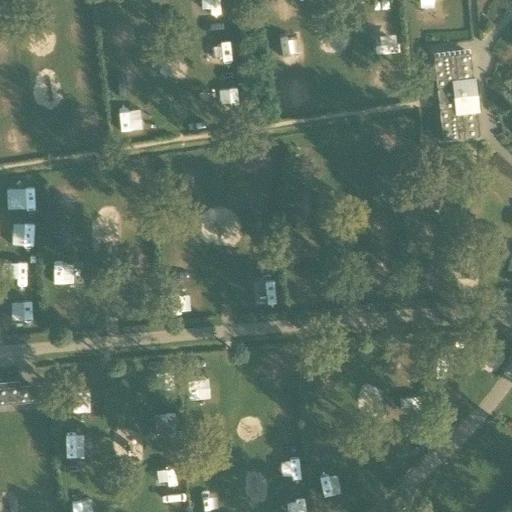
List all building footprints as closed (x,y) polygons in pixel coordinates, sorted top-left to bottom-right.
[(437,21),(437,2),(417,3),(418,21),(437,21)] [(265,3),(265,24),(295,25),(295,4),(265,3)] [(90,35),(89,15),(68,16),(69,36),(90,35)] [(392,15),(377,17),(379,38),(395,36),(392,15)] [(106,41),(125,41),(124,24),(105,25),(106,41)] [(272,66),(293,65),(292,47),(271,48),(272,66)] [(443,141),(479,137),(470,54),(433,59),(443,141)] [(127,67),(108,70),(111,88),(130,85),(127,67)] [(64,72),(65,85),(78,84),(79,98),(99,97),(96,69),(64,72)] [(276,80),(279,98),(307,94),(305,76),(276,80)] [(0,104),(10,103),(8,82),(0,82),(0,104)] [(117,123),(145,120),(143,101),(115,104),(117,123)] [(77,105),(79,130),(103,128),(101,103),(77,105)] [(0,128),(0,151),(29,145),(24,123),(0,128)] [(277,174),(280,151),(260,149),(257,172),(277,174)] [(292,180),(315,180),(316,155),(293,155),(292,180)] [(171,192),(200,192),(200,175),(171,175),(171,192)] [(253,180),(251,202),(272,204),(274,182),(253,180)] [(14,182),(13,206),(36,207),(37,182),(14,182)] [(71,219),(71,193),(49,193),(49,219),(71,219)] [(302,223),(303,201),(288,201),(287,222),(302,223)] [(36,245),(37,220),(12,220),(11,245),(36,245)] [(286,233),(288,255),(309,254),(308,232),(286,233)] [(162,246),(163,266),(183,264),(182,245),(162,246)] [(33,284),(33,262),(18,262),(19,284),(33,284)] [(275,291),(275,272),(245,273),(246,292),(275,291)] [(5,316),(35,315),(34,293),(4,294),(5,316)] [(52,307),(51,325),(71,326),(72,308),(52,307)] [(0,388),(0,405),(35,402),(33,385),(20,387),(0,388)] [(22,429),(25,452),(46,449),(42,426),(22,429)] [(95,460),(95,446),(62,447),(63,461),(95,460)] [(511,465),(499,454),(483,471),(507,494),(511,488),(511,465)] [(182,502),(180,480),(157,483),(160,504),(182,502)] [(210,486),(192,488),(193,507),(212,506),(210,486)] [(273,495),(277,511),(298,511),(306,510),(300,488),(273,495)]
